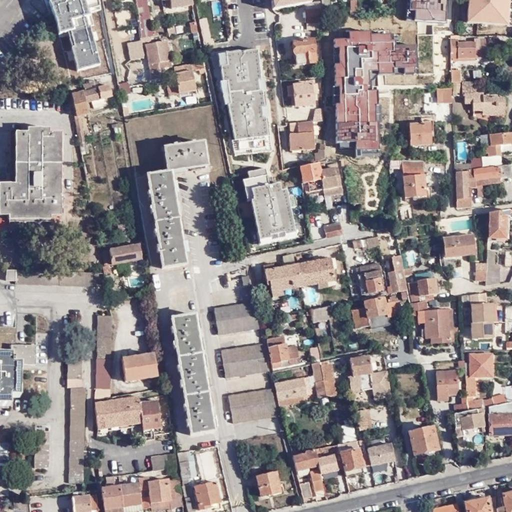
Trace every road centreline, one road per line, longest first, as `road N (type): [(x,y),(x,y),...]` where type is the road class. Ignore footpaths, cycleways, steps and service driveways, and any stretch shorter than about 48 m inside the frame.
road 1 (residential): [(0,425),(48,421),(59,411),(60,300),(0,299)]
road 2 (unknown): [(91,298),(96,442),(105,451),(160,450)]
road 3 (residential): [(451,483),(426,356),(400,358)]
road 4 (residential): [(266,0),(281,121)]
